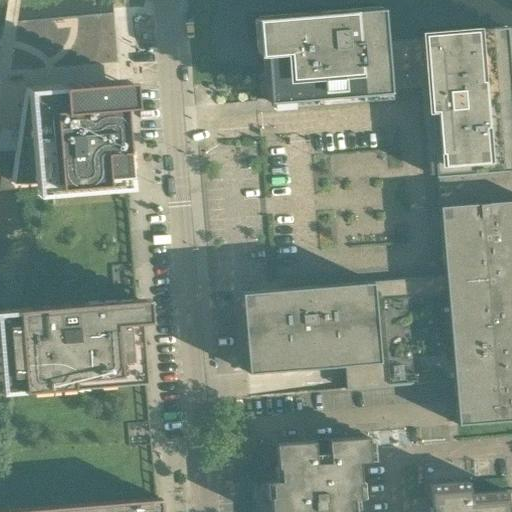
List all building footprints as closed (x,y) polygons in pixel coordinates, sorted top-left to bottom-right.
[(358,9),(259,17),(262,54),(263,65),(266,99),(386,90),(383,42),(382,38),(380,7),(358,9)] [(511,104),(505,27),(422,34),(423,39),(427,87),(429,110),(435,166),(456,164),(511,161),(511,104)] [(13,176),(12,183),(33,181),(56,179),(56,186),(127,180),(127,174),(124,142),(121,106),(132,105),(130,79),(88,83),(58,85),(26,88),(13,176)] [(0,177),(0,189),(43,186),(56,186),(56,179),(33,181),(12,183),(13,176),(0,177)] [(452,386),(456,429),(511,424),(511,205),(438,212),(437,212),(452,386)] [(380,280),(240,293),(246,373),(344,365),(345,376),(346,390),(388,386),(380,280)] [(0,393),(144,381),(139,322),(150,321),(148,298),(137,299),(17,310),(0,310),(0,393)] [(360,511),(359,499),(361,498),(361,496),(359,496),(358,483),(360,483),(358,462),(369,461),(367,437),(275,444),(277,468),(279,468),(280,481),(268,482),(268,484),(271,484),(272,497),(269,497),(270,511),(360,511)] [(426,511),(507,511),(506,491),(468,495),(467,482),(424,486),(425,498),(426,498),(426,511)] [(0,511),(161,511),(160,498),(0,511)] [(411,499),(411,511),(426,511),(426,498),(425,498),(411,499)]
